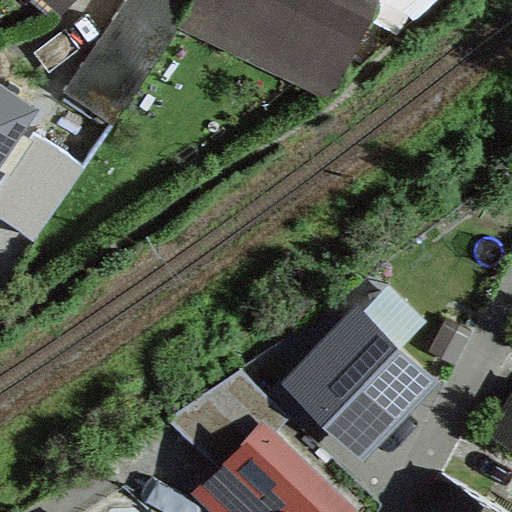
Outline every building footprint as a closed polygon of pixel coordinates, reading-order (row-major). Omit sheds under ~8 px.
[(123,0),(65,86),(115,117),(171,35),(182,15),(189,0),(123,0)] [(189,0),(182,15),(330,88),(373,0),(189,0)] [(0,71),(0,156),(40,98),(0,71)] [(360,310),(297,375),(322,397),(363,437),(426,373),(360,310)] [(240,364),(218,381),(258,418),(263,413),(275,415),(284,406),(271,394),(240,364)] [(322,397),(297,375),(293,370),(271,394),(284,406),(300,421),(322,397)] [(225,468),(265,425),(258,418),(218,381),(218,380),(168,414),(225,468)] [(511,403),(496,431),(511,440),(511,403)] [(348,511),(353,507),(265,425),(225,468),(207,487),(233,511),(348,511)] [(511,511),(511,509),(443,470),(431,490),(442,496),(432,511),(511,511)]
